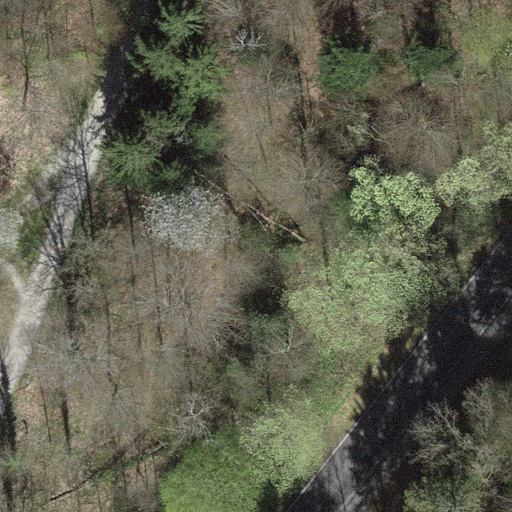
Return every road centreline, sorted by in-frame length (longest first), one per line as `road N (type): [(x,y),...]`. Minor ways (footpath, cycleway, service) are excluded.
road 1 (unclassified): [(319,511),(511,265)]
road 2 (track): [(85,164),(0,393)]
road 3 (track): [(155,0),(85,164)]
